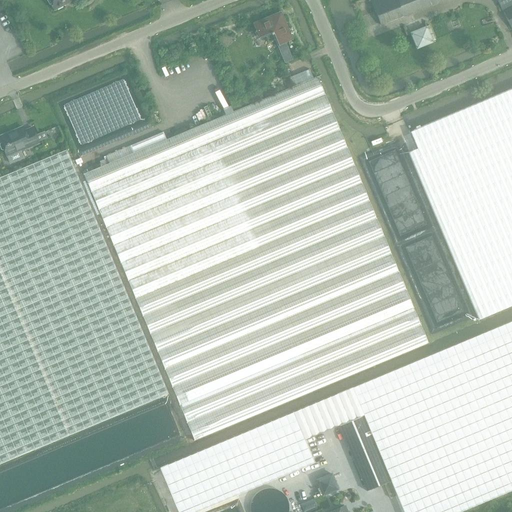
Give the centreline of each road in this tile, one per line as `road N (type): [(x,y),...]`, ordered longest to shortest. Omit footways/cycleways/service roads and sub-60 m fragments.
road 1 (unclassified): [(511,59),(374,112),(355,99),(312,0)]
road 2 (unclassified): [(228,0),(0,95)]
